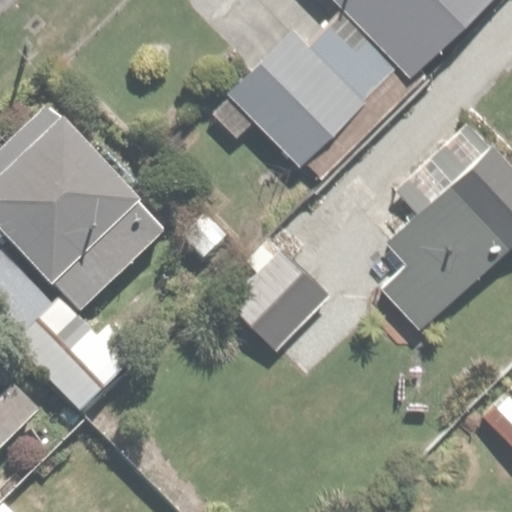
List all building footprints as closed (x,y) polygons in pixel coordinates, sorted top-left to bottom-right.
[(296,153),(391,57),(407,73),(479,0),(329,0),(317,13),(306,25),(290,9),(221,79),(228,85),(211,102),(231,122),(248,105),(296,153)] [(100,151),(44,97),(35,89),(0,125),(0,236),(53,287),(42,299),(0,258),(0,303),(23,326),(9,340),(77,405),(138,341),(103,307),(84,327),(74,316),(165,221),(128,185),(142,170),(111,141),(100,151)] [(442,127),(398,173),(418,192),(380,231),(401,251),(379,274),(425,320),(511,230),(511,156),(487,133),(468,152),(442,127)] [(277,241),(226,290),(277,343),(328,294),(277,241)] [(0,445),(44,405),(7,364),(0,370),(0,445)] [(511,366),(478,405),(511,434),(511,366)]
